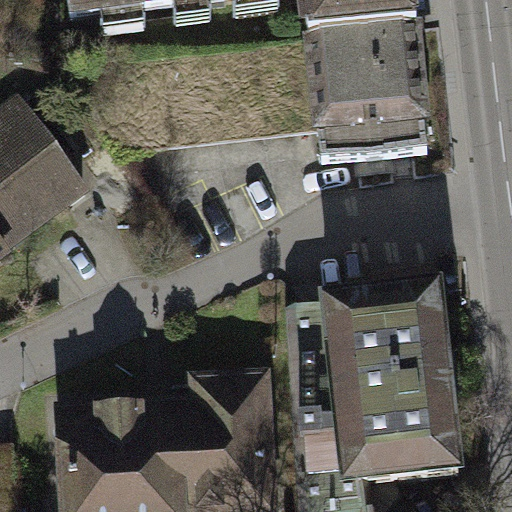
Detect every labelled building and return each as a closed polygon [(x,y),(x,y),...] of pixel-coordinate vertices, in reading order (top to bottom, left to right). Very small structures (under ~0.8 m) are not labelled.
[(411,0),(70,0),(73,22),(252,0),(305,0),(326,166),(431,152),(411,0)] [(23,106),(0,122),(0,253),(86,191),(23,106)] [(460,475),(440,292),(287,311),(298,511),(378,511),(398,482),(460,475)] [(200,408),(67,415),(72,511),(271,511),(265,383),(199,386),(200,397),(200,408)] [(28,511),(26,458),(0,459),(0,511),(28,511)]
